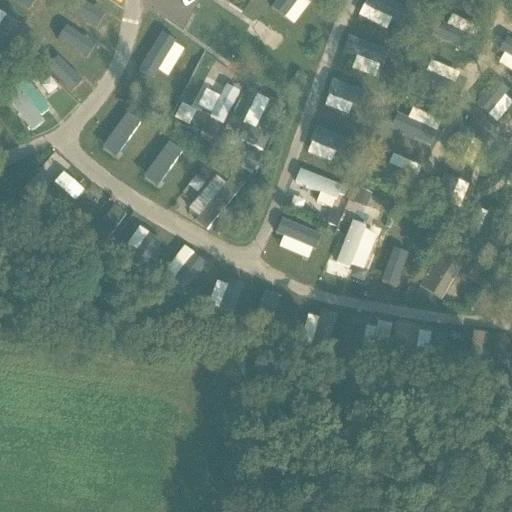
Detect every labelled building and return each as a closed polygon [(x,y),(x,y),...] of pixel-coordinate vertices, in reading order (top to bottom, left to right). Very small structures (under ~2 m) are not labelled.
[(0,0),(19,11),(24,0),(0,0)] [(93,0),(92,0),(85,12),(94,17),(102,5),(93,0)] [(302,0),(295,11),(306,19),(318,0),(302,0)] [(371,0),(351,0),(346,11),(386,31),(395,12),(371,0)] [(410,0),(408,6),(417,10),(420,0),(410,0)] [(16,15),(11,21),(22,30),(27,23),(16,15)] [(43,20),(35,27),(45,38),(53,31),(43,20)] [(297,29),(288,44),(298,50),(307,34),(297,29)] [(383,34),(376,47),(389,54),(397,42),(383,34)] [(424,34),(421,41),(428,44),(431,36),(424,34)] [(42,39),(34,47),(58,68),(65,60),(42,39)] [(429,44),(424,55),(437,60),(442,49),(429,44)] [(171,87),(183,51),(170,47),(165,63),(151,59),(144,78),(171,87)] [(35,66),(25,74),(32,83),(42,75),(35,66)] [(368,74),(361,87),(373,94),(380,80),(368,74)] [(503,81),(501,89),(507,91),(510,83),(503,81)] [(27,93),(33,105),(45,99),(39,87),(27,93)] [(188,101),(185,111),(212,120),(219,100),(208,96),(204,106),(188,101)] [(238,97),(227,128),(243,133),(253,103),(238,97)] [(471,101),(466,121),(493,127),(498,108),(471,101)] [(162,102),(155,111),(164,119),(171,109),(162,102)] [(124,122),(100,115),(87,159),(111,166),(124,122)] [(151,131),(145,139),(158,149),(164,141),(151,131)] [(128,143),(140,148),(144,137),(132,132),(128,143)] [(385,132),(380,143),(392,148),(397,136),(385,132)] [(207,133),(202,143),(212,149),(218,139),(207,133)] [(511,144),(499,140),(494,152),(508,158),(511,146),(511,144)] [(168,143),(160,153),(172,162),(180,153),(168,143)] [(244,159),(239,168),(252,176),(257,167),(244,159)] [(190,160),(184,169),(193,176),(199,167),(190,160)] [(204,170),(196,180),(203,186),(211,176),(204,170)] [(435,199),(448,184),(431,170),(418,184),(435,199)] [(479,180),(475,190),(482,194),(487,184),(479,180)] [(358,190),(353,203),(365,208),(370,195),(358,190)] [(25,194),(18,202),(27,209),(34,201),(25,194)] [(196,229),(207,211),(196,205),(186,223),(196,229)] [(446,205),(439,217),(450,224),(458,213),(446,205)] [(96,210),(89,230),(102,235),(109,214),(96,210)] [(330,214),(325,225),(336,230),(341,218),(330,214)] [(67,226),(61,234),(70,241),(77,233),(67,226)] [(139,259),(153,240),(141,231),(127,250),(139,259)] [(373,282),(391,236),(377,231),(359,277),(373,282)] [(262,267),(279,277),(289,261),(272,251),(262,267)] [(413,298),(426,306),(452,265),(430,251),(411,282),(420,288),(413,298)] [(108,252),(102,260),(110,267),(117,259),(108,252)] [(313,252),(308,265),(321,270),(326,258),(313,252)] [(181,288),(206,306),(210,301),(219,307),(236,284),(221,273),(220,274),(200,261),(181,288)] [(476,268),(469,281),(479,287),(486,274),(476,268)] [(155,271),(144,286),(156,294),(167,280),(155,271)] [(251,309),(275,320),(282,304),(258,294),(251,309)] [(195,302),(182,304),(183,316),(197,315),(195,302)] [(327,339),(331,311),(312,308),(307,336),(327,339)] [(271,337),(269,346),(279,349),(281,340),(271,337)] [(339,349),(335,365),(348,369),(353,353),(339,349)] [(497,373),(496,384),(508,386),(510,374),(497,373)]
